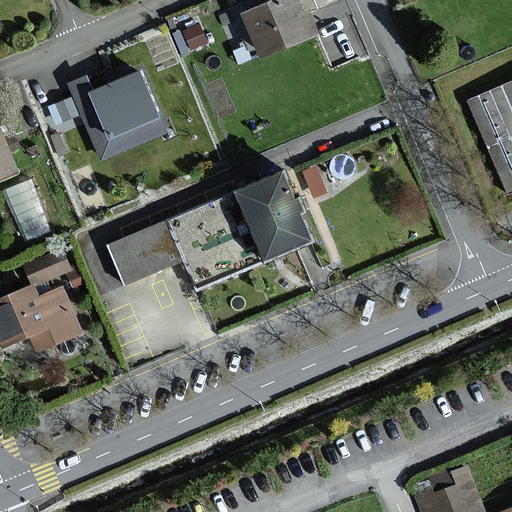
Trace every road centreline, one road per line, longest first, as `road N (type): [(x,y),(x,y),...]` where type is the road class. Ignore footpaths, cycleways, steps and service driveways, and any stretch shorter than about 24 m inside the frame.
road 1 (tertiary): [(6,495),(494,291)]
road 2 (residential): [(494,291),(369,0)]
